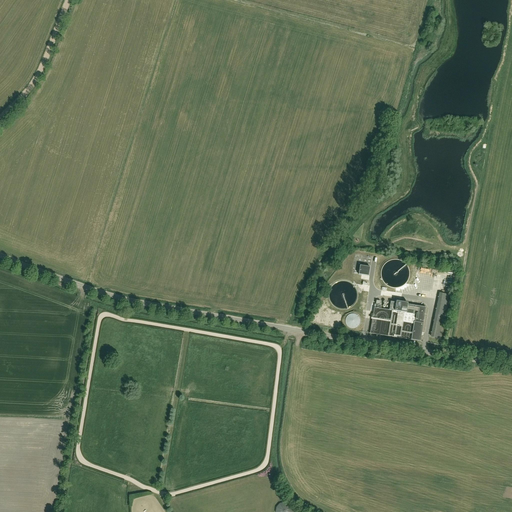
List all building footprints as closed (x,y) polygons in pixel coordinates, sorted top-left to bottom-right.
[(358,274),(359,274),(368,276),(370,267),(360,265),(358,274)] [(449,295),(439,293),(430,337),(440,339),(449,295)] [(426,307),(416,306),(408,304),(408,303),(396,301),(396,302),(391,302),(389,310),(381,309),(381,307),(380,307),(381,301),(376,301),(376,304),(377,304),(376,308),(374,308),(370,333),(420,341),(426,307)] [(346,319),(345,321),(345,322),(346,324),(346,325),(347,326),(348,327),(350,328),(351,328),(353,329),(355,328),(356,328),(357,327),(358,326),(359,324),(360,323),(360,321),(360,319),(359,318),(358,316),(357,315),(356,315),(354,314),(353,314),(351,314),(349,315),(348,315),(347,316),(346,318),(346,319)] [(274,511),(287,511),(288,503),(275,502),(274,511)]
